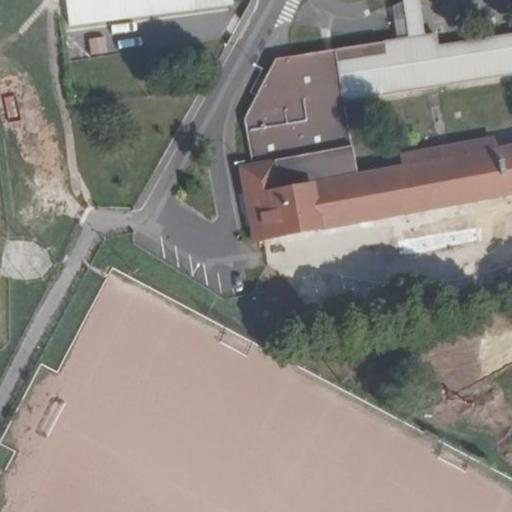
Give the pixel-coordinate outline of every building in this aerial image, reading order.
[(65,0),(68,18),(204,0),(65,0)] [(257,196),(264,239),(511,192),(511,34),(436,46),(434,35),(421,37),(416,0),(402,0),(409,39),(385,42),(386,55),(336,62),(342,99),(511,72),(511,146),(495,149),(493,138),(400,155),(402,166),(356,174),(280,188),(275,161),(239,167),(245,198),(257,196)] [(106,36),(88,38),(90,54),(107,52),(106,36)] [(386,55),(385,42),(275,59),(241,117),(250,165),(275,161),(280,188),(356,174),(342,99),(336,62),(386,55)] [(253,241),(264,239),(257,196),(245,198),(253,241)]
